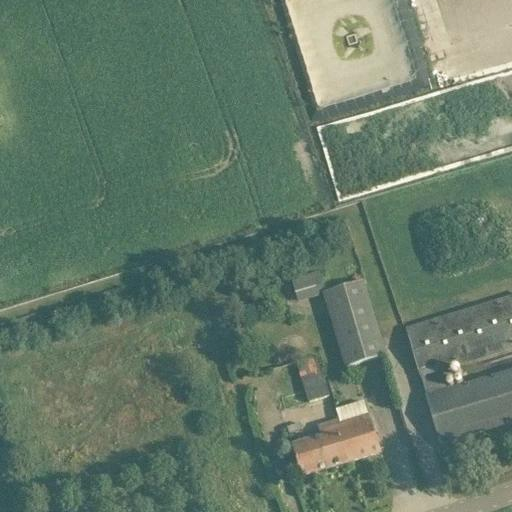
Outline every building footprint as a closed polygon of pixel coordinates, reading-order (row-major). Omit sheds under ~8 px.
[(296,20),(314,103),(337,98),(338,85),(373,90),(374,78),(392,74),(390,64),(361,60),(381,56),(377,40),(352,36),(348,37),(318,33),(319,23),(345,18),(357,20),(379,16),(359,13),(356,0),(286,0),(290,19),(297,17),(296,20)] [(320,274),(292,282),(296,296),(325,287),(320,274)] [(364,283),(326,294),(326,297),(348,369),(386,358),(364,283)] [(511,299),(407,331),(441,445),(511,423),(511,374),(449,394),(442,371),(511,350),(511,299)] [(304,390),(305,393),(309,404),(328,399),(320,371),(310,374),(308,368),(288,373),(293,393),(304,390)] [(346,444),(352,463),(382,454),(373,423),(372,424),(370,418),(338,428),(343,445),(346,444)] [(343,445),(338,428),(321,433),(322,439),(294,448),(303,478),(352,463),(346,444),(343,445)]
